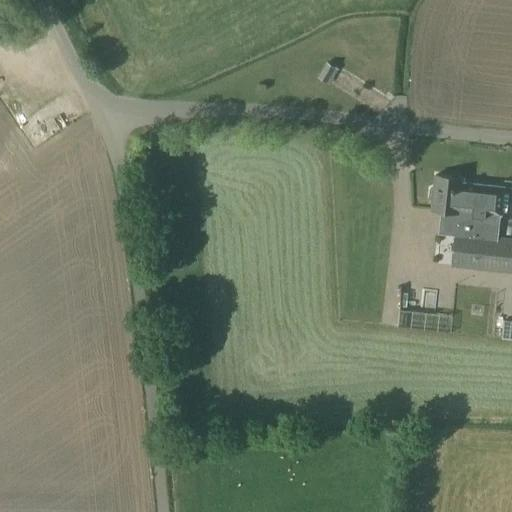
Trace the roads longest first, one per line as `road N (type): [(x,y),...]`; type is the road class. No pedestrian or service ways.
road 1 (unclassified): [(511,135),(294,113),(106,118)]
road 2 (unclassified): [(162,511),(130,222),(106,118)]
road 3 (unclassified): [(106,118),(40,0)]
